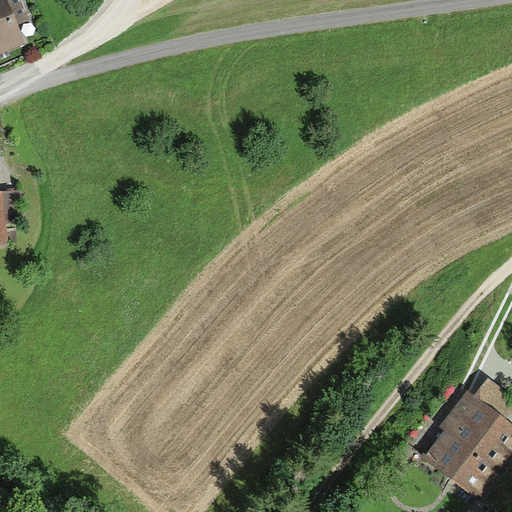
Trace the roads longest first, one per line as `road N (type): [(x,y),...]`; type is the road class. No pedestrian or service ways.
road 1 (track): [(447,0),(195,34),(33,83)]
road 2 (track): [(303,511),(391,394),(511,265)]
road 3 (track): [(402,458),(478,363),(511,300)]
road 4 (track): [(44,79),(60,56),(157,0)]
